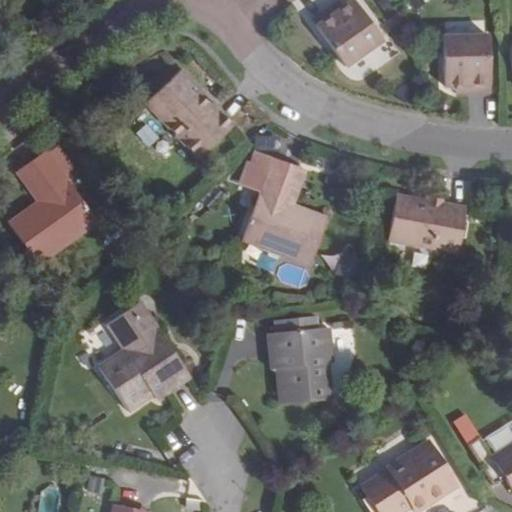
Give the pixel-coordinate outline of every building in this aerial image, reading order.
[(336,13),(332,7),(311,21),(345,68),(383,41),(353,1),(336,13)] [(490,36),(441,38),(443,88),(467,87),(467,94),(491,93),(490,36)] [(201,98),(204,94),(181,70),(144,104),(198,160),(234,127),(212,104),(210,106),(201,98)] [(47,154),(46,151),(20,170),(43,201),(37,205),(8,225),(38,266),(98,223),(64,177),(73,170),(57,148),(47,154)] [(271,158),(254,152),(250,162),(268,168),(271,158)] [(311,268),(328,221),(294,208),(286,205),(299,169),(271,158),(268,168),(250,162),(241,187),(258,193),(241,241),(311,268)] [(294,208),(307,172),(299,169),(286,205),(294,208)] [(20,170),(14,174),(37,205),(43,201),(20,170)] [(427,197),(426,203),(442,206),(443,200),(427,197)] [(458,254),(466,211),(442,206),(426,203),(395,198),(387,241),(458,254)] [(325,269),(350,277),(356,259),(331,251),(325,269)] [(280,285),(301,282),(299,266),(278,269),(280,285)] [(142,301),(104,326),(122,351),(158,328),(159,327),(142,301)] [(297,333),(318,331),(316,318),(296,321),(297,333)] [(297,333),(296,321),(275,322),(276,335),(297,333)] [(156,401),(192,378),(158,328),(122,351),(97,368),(127,413),(153,396),(156,401)] [(332,365),(329,330),(318,331),(297,333),(276,335),(267,335),(271,372),(277,371),(280,406),(330,401),(327,365),(332,365)] [(477,437),(465,417),(454,425),(466,444),(477,437)] [(503,479),(511,494),(511,443),(490,458),(477,437),(466,444),(491,487),(503,479)] [(366,498),(361,501),(367,511),(402,511),(409,507),(412,511),(416,511),(457,485),(430,441),(386,469),(388,470),(359,488),(366,498)] [(105,493),(104,477),(88,477),(88,493),(105,493)]
